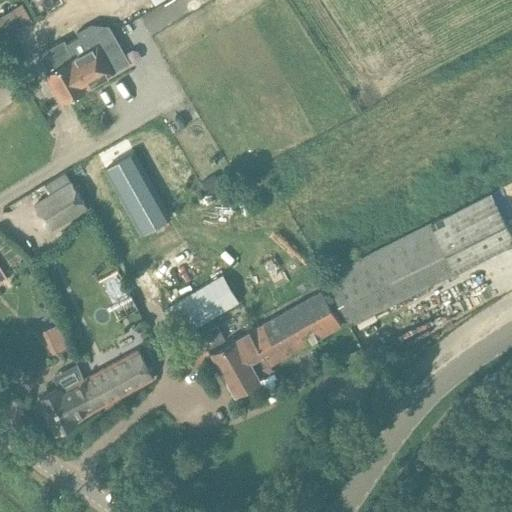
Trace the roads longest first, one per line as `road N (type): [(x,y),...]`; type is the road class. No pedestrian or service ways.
road 1 (tertiary): [(343,511),(424,396),(511,333)]
road 2 (tertiary): [(106,511),(0,425)]
